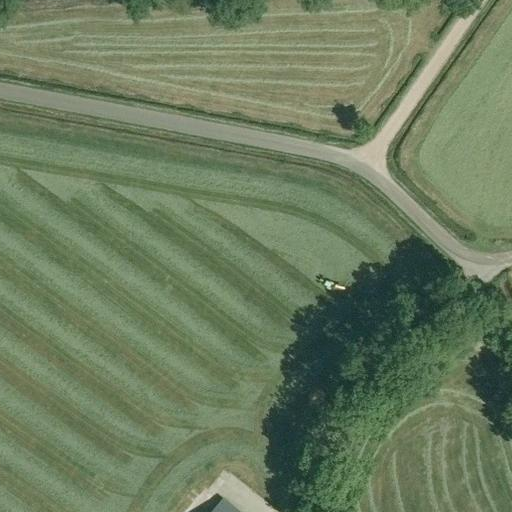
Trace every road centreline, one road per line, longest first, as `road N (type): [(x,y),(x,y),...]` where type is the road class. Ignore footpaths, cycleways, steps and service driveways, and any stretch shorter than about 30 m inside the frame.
road 1 (unclassified): [(0,94),(338,157),(368,167),(483,274),(511,262)]
road 2 (track): [(484,0),(368,167)]
